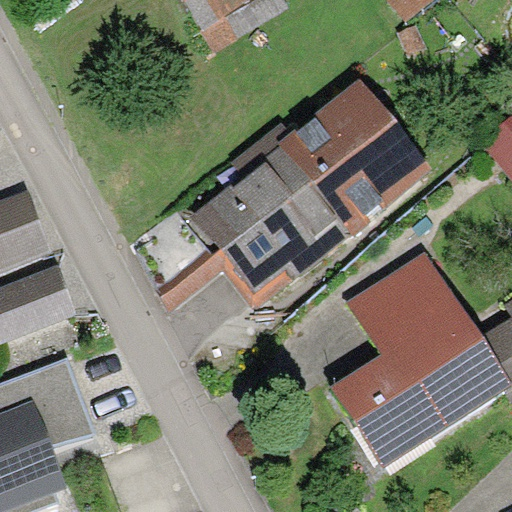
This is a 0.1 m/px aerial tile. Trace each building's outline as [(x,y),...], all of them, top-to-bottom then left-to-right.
[(282,4),(279,0),(216,0),(234,31),(282,4)] [(432,193),(356,94),(270,160),(346,259),(432,193)] [(511,131),(489,147),(511,179),(511,131)] [(262,324),(346,259),(270,160),(144,257),(177,301),(219,269),(262,324)] [(0,284),(54,264),(30,195),(0,204),(0,284)] [(500,414),(414,270),(333,318),(370,380),(322,409),(371,491),(500,414)] [(76,325),(57,274),(0,294),(0,323),(9,349),(76,325)] [(511,312),(476,331),(511,398),(511,312)] [(0,511),(43,511),(63,505),(47,462),(95,444),(65,363),(0,386),(0,511)]
